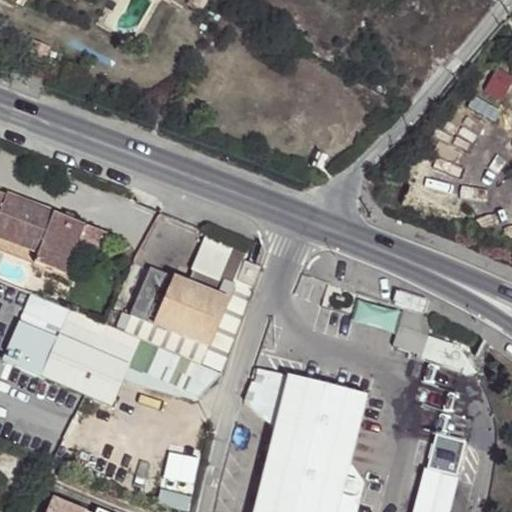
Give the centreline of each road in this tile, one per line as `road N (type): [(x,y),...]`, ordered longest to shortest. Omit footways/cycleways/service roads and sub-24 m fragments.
road 1 (tertiary): [(312,221),(0,101)]
road 2 (residential): [(203,511),(273,286),(312,221)]
road 3 (residential): [(312,221),(508,0)]
